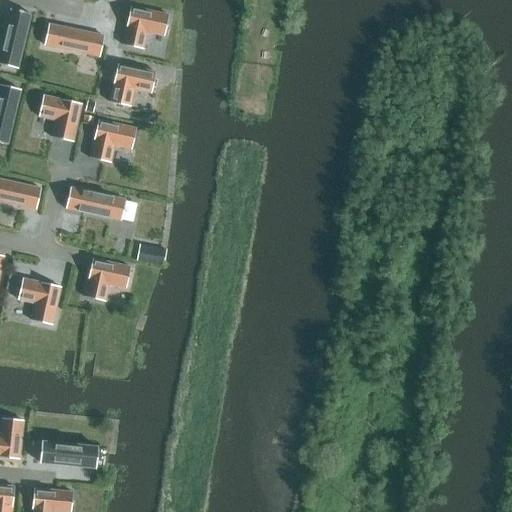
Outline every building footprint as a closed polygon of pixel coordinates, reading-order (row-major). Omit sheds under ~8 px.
[(168,16),(130,8),(122,45),(143,50),(147,33),(164,36),(168,16)] [(30,14),(10,9),(0,50),(0,64),(17,69),(30,14)] [(104,36),(48,25),(44,46),(99,57),(104,36)] [(109,103),(130,107),(134,90),(151,93),(156,73),(118,65),(109,103)] [(0,143),(7,145),(20,90),(0,85),(0,143)] [(81,105),(43,96),(39,117),(56,121),(52,138),(73,143),(81,105)] [(87,102),(85,111),(92,112),(94,103),(87,102)] [(84,117),(83,124),(91,125),(93,118),(84,117)] [(136,129),(98,121),(90,159),(111,163),(114,146),(132,150),(136,129)] [(40,189),(0,180),(0,201),(36,210),(40,189)] [(121,221),(125,200),(70,188),(66,209),(121,221)] [(139,245),(136,260),(163,266),(166,251),(139,245)] [(92,260),(84,297),(105,302),(108,285),(126,288),(130,268),(92,260)] [(60,287),(22,279),(18,300),(35,304),(31,321),(52,325),(60,287)] [(23,421),(2,419),(0,434),(0,457),(19,460),(23,421)] [(97,448),(60,444),(41,442),(39,463),(58,465),(95,468),(96,467),(96,463),(97,453),(97,449),(97,448)] [(11,511),(14,487),(0,485),(0,511),(11,511)] [(70,511),(72,492),(34,488),(31,511),(52,511),(53,511),(62,511),(70,511)]
